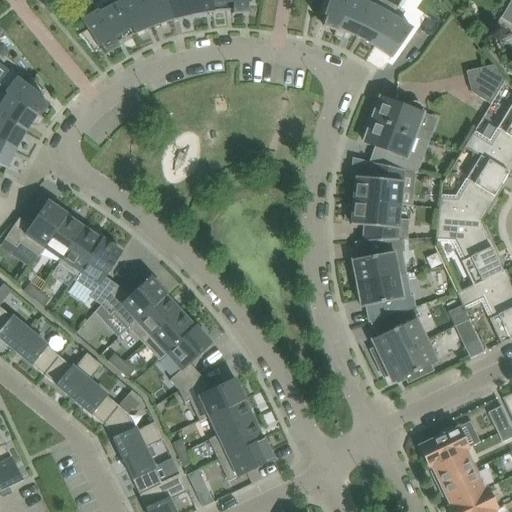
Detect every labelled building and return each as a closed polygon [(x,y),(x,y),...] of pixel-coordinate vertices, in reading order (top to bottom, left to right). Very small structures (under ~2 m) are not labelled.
[(117,0),(101,0),(92,5),(96,11),(97,11),(116,44),(134,35),(117,0)] [(142,0),(117,0),(134,35),(152,27),(142,0)] [(172,21),(165,0),(142,0),(152,27),(172,21)] [(192,16),(188,0),(165,0),(172,21),(192,16)] [(212,13),(210,0),(188,0),(192,16),(212,13)] [(210,0),(212,13),(231,11),(231,0),(210,0)] [(231,0),(231,11),(231,14),(245,14),(247,14),(247,4),(254,4),(254,0),(231,0)] [(335,32),(348,0),(321,0),(318,14),(325,17),(321,27),(335,32)] [(355,37),(370,4),(360,0),(348,0),(335,32),(333,36),(342,40),(345,32),(355,37)] [(393,17),(397,8),(383,0),(372,0),(370,4),(355,37),(373,47),(375,48),(393,17)] [(511,1),(511,0),(500,18),(511,24),(511,22),(511,1)] [(86,30),(80,34),(93,49),(99,46),(104,55),(107,54),(118,47),(116,44),(97,11),(96,11),(81,21),(86,30)] [(391,58),(412,29),(393,17),(375,48),(391,58)] [(505,81),(492,66),(466,72),(471,93),(490,105),(505,81)] [(0,79),(0,88),(39,117),(39,116),(46,107),(48,105),(40,99),(44,93),(30,79),(26,84),(7,70),(0,79)] [(0,116),(25,132),(25,131),(31,123),(38,127),(43,120),(43,119),(39,116),(39,117),(0,88),(0,116)] [(373,104),(368,118),(372,119),(414,134),(413,136),(415,137),(427,142),(428,140),(431,132),(417,127),(422,113),(422,112),(422,111),(422,110),(422,109),(422,108),(422,107),(421,107),(421,106),(420,105),(419,104),(418,103),(417,103),(416,102),(415,102),(414,102),(413,102),(412,102),(411,102),(410,103),(409,103),(408,104),(407,104),(407,105),(407,106),(406,106),(406,107),(404,107),(379,98),(377,105),(373,104)] [(474,131),(464,147),(510,175),(511,171),(511,102),(499,125),(501,127),(490,145),(473,135),(475,132),(474,131)] [(25,132),(0,116),(0,141),(15,150),(25,132)] [(368,118),(363,132),(367,133),(363,143),(384,151),(379,165),(401,170),(413,136),(414,134),(372,119),(368,118)] [(15,150),(0,141),(0,166),(6,169),(15,150)] [(482,221),(497,197),(494,195),(507,174),(509,176),(510,175),(464,147),(464,148),(479,157),(465,179),(467,181),(456,200),(441,199),(441,196),(440,195),(437,219),(481,221),(482,221)] [(354,177),(352,201),(400,206),(403,172),(403,171),(401,170),(379,165),(369,162),(368,164),(371,165),(370,179),(354,177)] [(43,248),(65,216),(66,216),(66,215),(46,201),(29,226),(18,219),(4,240),(16,248),(19,243),(38,256),(44,249),(43,248)] [(407,240),(408,220),(398,219),(400,206),(352,201),(351,206),(346,206),(344,222),(350,222),(350,225),(365,226),(370,227),(368,242),(403,240),(407,240)] [(61,260),(83,228),(66,216),(65,216),(43,248),(44,249),(60,260),(61,260)] [(494,248),(484,226),(482,222),(481,222),(481,221),(437,219),(434,243),(436,243),(436,240),(454,242),(463,260),(461,262),(472,285),(456,293),(456,294),(505,270),(502,271),(491,249),(494,248)] [(76,277),(101,240),(100,240),(83,228),(61,260),(60,260),(57,264),(75,276),(76,277)] [(117,286),(104,277),(121,253),(101,239),(100,240),(101,240),(76,277),(75,276),(73,280),(92,293),(89,298),(100,306),(117,286)] [(403,274),(399,253),(404,253),(403,240),(368,242),(362,242),(365,256),(358,257),(358,259),(352,260),(356,284),(408,274),(408,273),(403,274)] [(511,285),(505,270),(456,294),(464,311),(465,310),(464,307),(482,299),(491,318),(488,319),(500,345),(511,338),(511,285)] [(408,274),(356,284),(361,307),(366,306),(366,308),(373,307),(375,320),(369,322),(370,323),(415,307),(413,296),(408,297),(403,275),(409,274),(408,274)] [(128,328),(164,295),(165,296),(166,295),(149,277),(127,298),(117,286),(100,306),(109,316),(113,312),(128,328)] [(11,291),(3,284),(0,287),(0,293),(6,298),(11,291)] [(39,292),(29,284),(22,291),(33,300),(39,292)] [(49,300),(39,292),(33,300),(43,308),(49,300)] [(143,345),(179,311),(165,296),(164,295),(128,328),(143,345)] [(370,351),(376,364),(425,341),(415,320),(420,318),(416,308),(417,308),(417,307),(370,323),(369,323),(370,324),(375,322),(381,335),(371,340),(375,348),(370,351)] [(29,332),(0,308),(0,340),(13,351),(29,332)] [(165,354),(194,327),(193,327),(179,311),(143,345),(158,361),(165,354)] [(479,342),(468,320),(454,327),(464,349),(479,342)] [(189,364),(211,344),(194,326),(193,327),(194,327),(165,354),(180,370),(169,381),(178,391),(200,376),(189,364)] [(59,357),(29,332),(13,351),(43,376),(59,357)] [(435,362),(425,341),(376,364),(383,378),(388,375),(392,383),(405,377),(407,383),(432,371),(429,365),(435,362)] [(89,382),(101,367),(86,354),(73,369),(59,357),(43,376),(73,401),(88,382),(89,382)] [(124,363),(114,354),(107,362),(117,370),(124,363)] [(134,371),(124,363),(117,370),(127,379),(134,371)] [(208,417),(243,400),(243,401),(244,400),(234,378),(207,391),(200,376),(178,391),(184,403),(189,401),(199,422),(208,418),(208,417)] [(118,406),(89,382),(88,382),(73,401),(103,425),(118,406)] [(511,393),(501,398),(511,420),(511,393)] [(132,408),(137,402),(127,395),(123,400),(132,408)] [(132,408),(123,400),(118,406),(127,414),(132,408)] [(243,401),(243,400),(208,417),(208,418),(217,436),(217,437),(252,420),(243,401)] [(135,431),(127,414),(118,406),(103,425),(107,429),(122,459),(150,446),(151,447),(162,441),(154,423),(135,431)] [(488,413),(498,434),(511,428),(501,407),(488,413)] [(218,460),(262,439),(252,420),(217,437),(217,436),(208,440),(218,460)] [(418,446),(428,467),(467,449),(457,428),(453,430),(449,429),(442,432),(441,435),(418,446)] [(511,430),(511,428),(498,434),(502,443),(511,437),(511,430)] [(228,482),(273,460),(263,438),(262,439),(218,460),(228,482)] [(186,451),(181,440),(172,444),(177,456),(186,451)] [(0,490),(21,481),(4,445),(0,446),(0,490)] [(160,483),(149,459),(155,456),(151,447),(150,446),(122,459),(139,494),(161,484),(160,483)] [(434,479),(438,487),(475,470),(465,451),(467,449),(428,467),(428,468),(431,467),(435,476),(434,479)] [(192,463),(186,451),(177,456),(183,468),(192,463)] [(447,507),(447,508),(486,489),(486,488),(484,489),(475,470),(438,487),(442,496),(445,497),(449,506),(447,507)] [(201,483),(196,471),(187,476),(192,487),(201,483)] [(174,511),(169,501),(187,493),(178,475),(160,483),(161,484),(139,494),(146,511),(174,511)] [(447,508),(449,511),(490,511),(496,509),(486,489),(447,508)]
